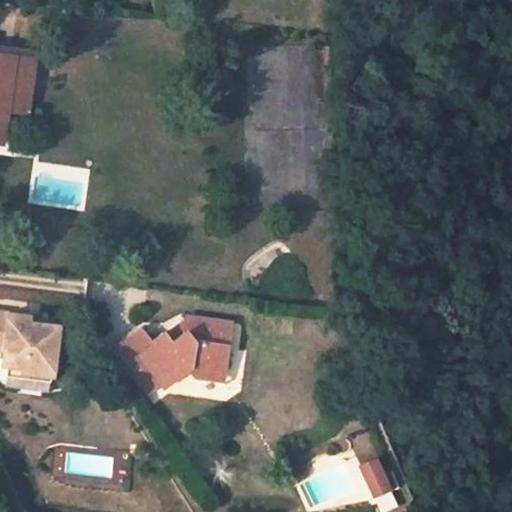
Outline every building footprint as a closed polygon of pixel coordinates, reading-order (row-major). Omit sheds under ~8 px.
[(0,47),(0,139),(16,143),(20,104),(23,82),(46,86),(50,56),(0,47)] [(46,86),(23,82),(20,104),(43,106),(46,86)] [(68,317),(0,309),(0,345),(30,349),(28,371),(62,374),(68,317)] [(156,338),(161,345),(144,357),(161,382),(190,363),(193,372),(216,375),(219,346),(226,346),(230,315),(185,310),(182,330),(171,338),(167,331),(156,338)] [(374,459),(358,466),(372,495),(387,488),(374,459)]
